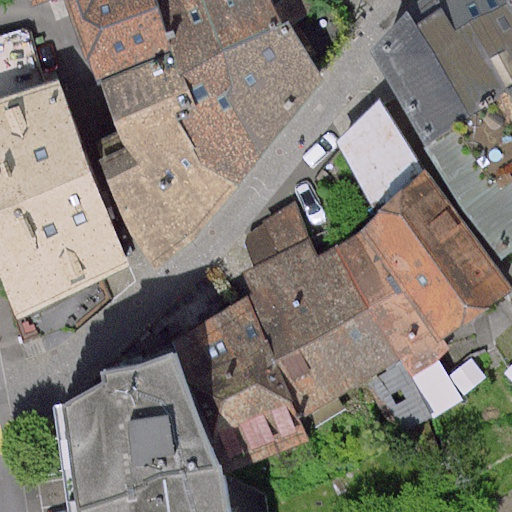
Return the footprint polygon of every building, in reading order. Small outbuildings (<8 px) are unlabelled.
[(106,0),(128,62),(213,32),(201,0),(106,0)] [(318,0),(201,0),(222,56),(325,9),(318,0)] [(511,0),(445,0),(405,36),(511,200),(511,0)] [(325,9),(222,56),(269,175),(353,71),(325,9)] [(213,32),(128,62),(149,135),(132,140),(182,259),(269,175),(222,56),(213,32)] [(91,63),(0,92),(0,190),(41,316),(161,276),(91,63)] [(343,124),(397,204),(447,159),(386,76),(343,124)] [(397,204),(378,222),(456,333),(511,299),(511,244),(447,159),(397,204)] [(456,333),(378,222),(338,244),(405,356),(456,333)] [(321,255),(312,234),(239,269),(250,293),(305,417),(405,356),(338,244),(321,255)] [(250,293),(174,338),(180,352),(227,466),(261,456),(315,439),(305,417),(250,293)] [(89,511),(227,466),(180,352),(71,401),(87,511),(89,511)] [(511,354),(503,364),(511,371),(511,354)] [(227,466),(89,511),(269,511),(261,456),(227,466)]
